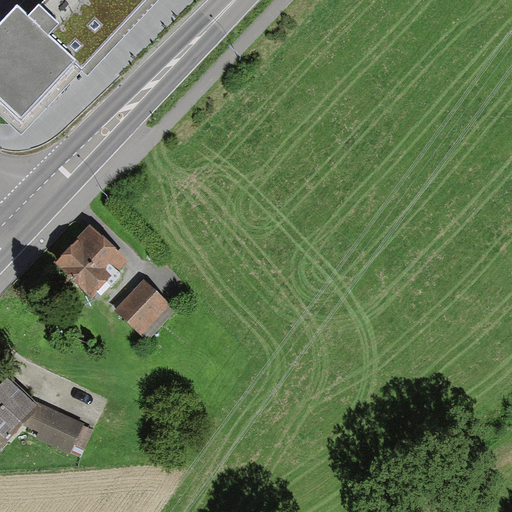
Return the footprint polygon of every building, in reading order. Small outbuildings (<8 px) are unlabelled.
[(25,0),(10,0),(0,10),(0,119),(16,136),(89,62),(25,0)] [(25,0),(94,67),(160,0),(25,0)] [(48,275),(80,307),(123,262),(92,233),(48,275)] [(134,279),(106,309),(138,340),(169,311),(134,279)] [(3,383),(0,386),(0,422),(71,458),(88,428),(3,383)]
